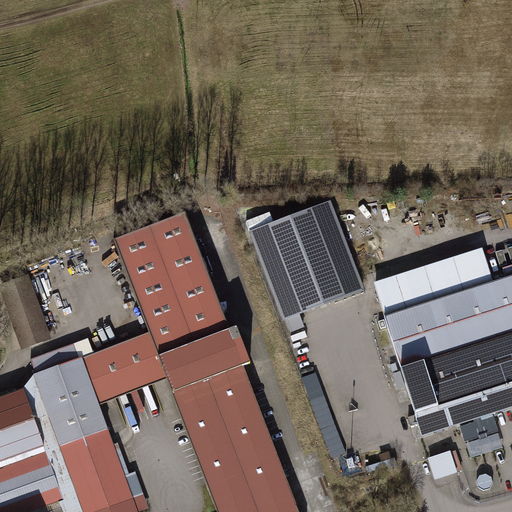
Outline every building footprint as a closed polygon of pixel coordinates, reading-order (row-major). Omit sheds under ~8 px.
[(367,292),(330,199),(249,230),(286,324),(367,292)] [(137,511),(146,509),(142,496),(156,491),(146,462),(132,467),(134,471),(127,474),(116,442),(111,444),(97,403),(166,377),(214,511),(298,511),(244,376),(240,365),(249,361),(239,331),(234,333),(231,328),(216,298),(184,219),(112,246),(146,337),(81,359),(77,347),(26,365),(31,379),(22,392),(61,500),(57,502),(60,511),(137,511)] [(376,286),(422,438),(511,410),(511,279),(494,285),(485,253),(376,286)] [(0,291),(20,351),(53,340),(30,271),(0,280),(0,291)] [(22,392),(0,400),(0,511),(27,511),(57,502),(61,500),(22,392)] [(435,476),(460,468),(454,449),(429,458),(435,476)] [(380,456),(383,462),(367,468),(370,477),(398,467),(392,452),(380,456)] [(480,477),(476,482),(478,488),(484,491),(490,490),(493,484),(491,478),(486,475),(480,477)]
